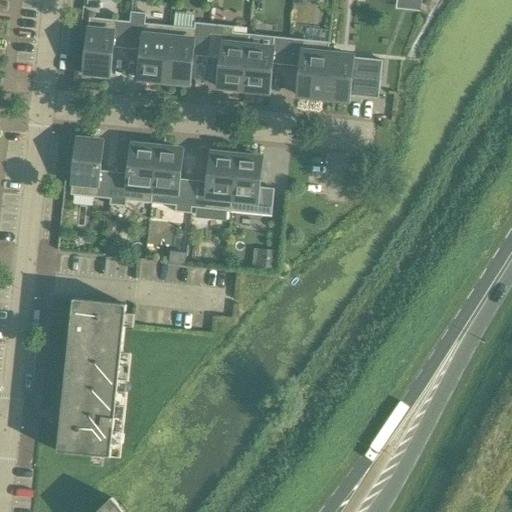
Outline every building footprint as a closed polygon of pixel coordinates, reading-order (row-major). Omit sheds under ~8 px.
[(420,0),(397,0),(396,8),(419,11),(420,0)] [(130,22),(128,49),(142,51),(139,79),(150,81),(150,83),(162,84),(162,82),(164,82),(170,26),(147,24),(148,12),(132,11),(130,22)] [(128,49),(130,22),(90,18),(84,74),(87,74),(86,76),(99,78),(99,75),(111,76),(114,48),(128,49)] [(207,58),(211,25),(195,23),(195,29),(170,26),(164,82),(166,82),(166,85),(178,86),(179,84),(190,85),(193,56),(207,58)] [(211,25),(207,58),(221,59),(218,88),(230,89),(230,91),(242,93),(242,90),(244,90),(250,34),(233,33),(234,27),(211,25)] [(250,34),(244,90),(246,91),(246,93),(258,94),(258,92),(270,93),(273,64),(287,66),(290,39),(273,37),(272,45),(249,43),(250,34)] [(290,39),(287,66),(301,67),(298,96),(310,97),(309,100),(321,101),(322,98),(324,99),(329,52),(329,43),(290,39)] [(329,52),(324,99),(326,99),(325,101),(338,103),(338,100),(349,101),(350,92),(357,93),(356,97),(379,99),(383,60),(355,58),(355,54),(329,52)] [(77,140),(71,195),(110,200),(113,172),(101,171),(104,142),(92,141),(92,139),(80,138),(80,140),(77,140)] [(153,192),(157,148),(155,148),(156,145),(143,144),(143,147),(132,145),(129,174),(113,172),(110,200),(110,206),(126,207),(127,201),(152,204),(153,192)] [(192,208),(194,181),(180,179),(183,151),(172,150),(172,147),(160,146),(160,148),(157,148),(153,192),(177,194),(175,212),(192,214),(192,208)] [(231,212),(237,156),(235,156),(235,154),(223,153),(223,155),(211,154),(208,182),(194,181),(192,208),(231,212)] [(237,156),(231,212),(272,216),(275,189),(260,188),(263,159),(251,158),(252,156),(239,154),(239,157),(237,156)] [(265,250),(264,267),(276,268),(277,251),(265,250)] [(58,452),(90,456),(110,458),(126,306),(81,301),(69,412),(63,411),(60,430),(58,452)] [(122,511),(121,509),(112,498),(97,511),(122,511)]
